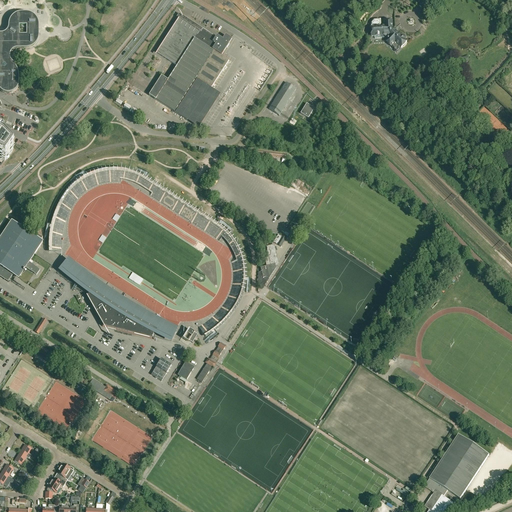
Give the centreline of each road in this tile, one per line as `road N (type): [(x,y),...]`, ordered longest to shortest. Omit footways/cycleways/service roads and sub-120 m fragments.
road 1 (unclassified): [(95,96),(140,129),(229,142),(281,64)]
road 2 (primary): [(0,196),(95,96)]
road 3 (primary): [(90,92),(0,189)]
road 4 (primary): [(95,96),(172,0)]
road 5 (unclassified): [(281,64),(178,0)]
